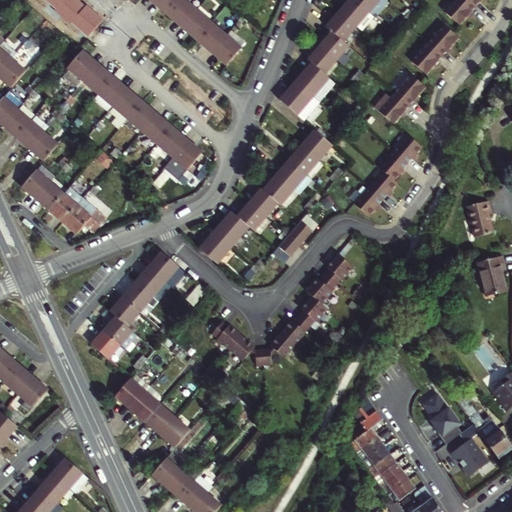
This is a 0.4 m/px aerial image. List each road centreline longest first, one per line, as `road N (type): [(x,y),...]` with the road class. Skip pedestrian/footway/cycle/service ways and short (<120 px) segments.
road 1 (residential): [(163,223),(178,248),(248,303),(282,293),(337,227),(394,232),(437,164),(449,90),(511,8)]
road 2 (residential): [(233,154),(106,44),(136,12),(252,109)]
road 3 (residential): [(20,281),(77,409)]
road 4 (residential): [(163,223),(34,276)]
road 5 (residential): [(89,398),(34,276)]
road 6 (residential): [(141,511),(89,398)]
